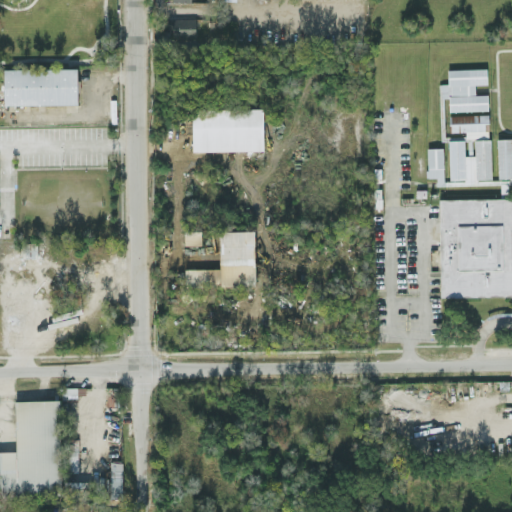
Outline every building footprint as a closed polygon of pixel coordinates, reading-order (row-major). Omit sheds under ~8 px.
[(196,18),(168,18),(167,34),(195,35),(196,18)] [(77,103),(77,67),(3,68),(4,104),(77,103)] [(448,69),(448,82),(439,83),(440,97),(448,97),(449,111),(488,109),(487,93),(475,94),(475,84),(486,83),(486,67),(448,69)] [(263,149),(263,106),(192,108),(192,151),(263,149)] [(488,113),(449,114),(450,131),(465,131),(466,138),(488,137),(488,113)] [(498,178),(511,177),(511,137),(497,138),(498,178)] [(427,177),(436,176),(436,185),(444,185),(443,147),(426,147),(427,177)] [(511,293),(440,295),(439,197),(511,195),(511,293)] [(201,244),(201,230),(184,231),(185,244),(201,244)] [(219,231),(220,267),(185,268),(185,286),(255,285),(253,230),(219,231)] [(15,450),(0,450),(0,495),(61,495),(59,399),(15,400),(15,450)] [(78,472),(78,438),(63,438),(62,472),(78,472)] [(122,461),(110,461),(110,497),(122,497),(122,461)] [(64,495),(90,494),(90,480),(63,481),(64,495)]
